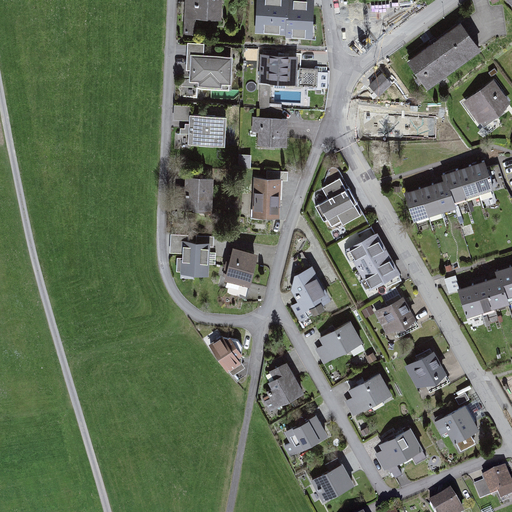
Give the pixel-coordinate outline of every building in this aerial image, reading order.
[(222,0),(184,0),(185,32),(197,31),(197,23),(223,23),(222,0)] [(288,0),(257,0),(255,33),(286,35),(288,0)] [(315,0),(288,0),(286,39),(313,41),(315,0)] [(463,24),(409,62),(428,90),(482,52),(463,24)] [(205,44),(192,44),(190,89),(234,90),(235,59),(204,57),(205,44)] [(302,58),(262,56),(261,88),(300,89),(302,58)] [(382,75),(370,86),(379,96),(391,85),(382,75)] [(511,101),(496,80),(465,104),(483,127),(511,104),(511,101)] [(173,114),(189,115),(190,100),(175,99),(173,114)] [(389,108),(361,109),(361,134),(390,133),(389,108)] [(410,110),(392,110),(393,129),(410,128),(410,110)] [(190,125),(180,124),(178,148),(216,150),(218,118),(190,116),(190,125)] [(287,122),(254,120),(254,135),(260,135),(259,150),(285,152),(287,122)] [(432,120),(420,120),(420,128),(432,128),(432,120)] [(242,152),(242,162),(251,163),(251,152),(242,152)] [(486,161),(444,173),(447,182),(407,194),(415,223),(455,212),(453,204),(494,193),(486,161)] [(362,215),(334,167),(321,191),(330,201),(317,205),(333,232),(362,215)] [(214,179),(185,178),(184,189),(174,188),(174,211),(212,212),(214,179)] [(282,179),(254,178),(252,225),(280,226),(282,179)] [(402,279),(374,235),(346,253),(373,296),(402,279)] [(209,245),(183,243),(181,274),(207,276),(209,245)] [(259,255),(232,248),(222,286),(250,293),(259,255)] [(511,264),(497,269),(500,278),(460,289),(468,319),(508,307),(506,300),(511,298),(511,264)] [(332,300),(312,268),(295,279),(292,307),(300,320),(332,300)] [(403,298),(380,312),(396,337),(419,322),(403,298)] [(323,346),(319,349),(328,366),(366,344),(353,322),(320,341),(323,346)] [(241,341),(223,336),(209,346),(227,373),(242,363),(244,346),(241,341)] [(430,349),(404,363),(422,394),(447,380),(430,349)] [(289,364),(267,377),(276,392),(266,398),(274,412),(306,394),(289,364)] [(351,396),(345,399),(356,419),(393,397),(379,372),(348,391),(351,396)] [(466,405),(433,422),(447,451),(481,434),(466,405)] [(314,416),(282,434),(296,458),(328,440),(314,416)] [(383,449),(377,453),(388,470),(423,450),(410,427),(380,445),(383,449)] [(343,462),(313,479),(327,502),(356,485),(343,462)] [(511,491),(504,471),(476,483),(486,506),(511,495),(511,491)] [(462,511),(451,494),(431,506),(434,511),(462,511)]
